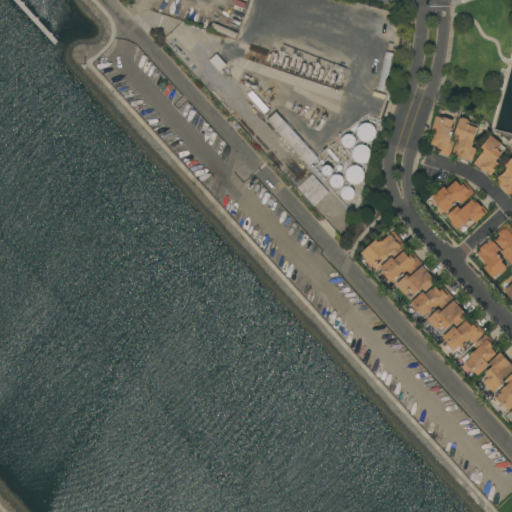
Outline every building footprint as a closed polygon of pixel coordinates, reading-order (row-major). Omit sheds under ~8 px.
[(238,33),(235,39),(211,28),(213,23),(238,33)] [(386,52),(394,53),(386,90),(383,89),(383,90),(381,90),(381,88),(378,88),(386,52)] [(210,61),(217,55),(227,66),(220,72),(210,61)] [(269,110),(265,113),(248,94),(252,91),(269,110)] [(318,158),(309,166),(268,120),(277,112),(318,158)] [(438,115),(454,121),(452,128),(454,129),(450,139),(456,141),(450,156),(436,151),(438,147),(431,145),(435,132),(432,131),(438,115)] [(461,118),(479,124),(478,128),(479,128),(472,147),(477,149),(473,160),(470,159),(470,161),(455,156),(456,154),(453,153),(457,140),(454,139),(461,118)] [(374,139),(373,140),(372,141),(370,142),(369,142),(367,142),(365,142),(364,142),(362,141),(361,140),(360,139),(359,138),(358,136),(358,134),(358,133),(358,131),(358,130),(359,128),(360,127),(361,126),(362,125),(364,124),(365,124),(367,123),(369,124),(370,124),(372,125),(373,126),(374,127),(375,128),(376,130),(376,131),(376,133),(376,135),(376,136),(375,138),(374,139)] [(355,146),(353,147),(351,148),(349,148),(346,148),(344,146),(343,145),(342,143),(342,140),(343,138),(344,136),(345,135),(348,134),(350,134),(352,135),(354,136),(355,137),(356,139),(356,142),(356,144),(355,146)] [(492,135),(503,144),(502,145),(506,148),(502,153),(503,153),(497,162),(500,164),(491,176),(474,163),(485,150),(482,148),(492,135)] [(370,159),(369,161),(368,162),(367,163),(365,164),(364,164),(362,164),(360,164),(359,163),(357,163),(356,162),(355,160),(354,159),(353,157),(353,156),(353,154),(353,152),(353,151),(354,149),(355,148),(356,147),(358,146),(359,145),(361,145),(363,145),(364,145),(366,145),(367,146),(369,147),(370,148),(371,150),(371,151),(372,153),(372,155),(372,156),(371,158),(370,159)] [(511,159),(511,192),(508,195),(495,180),(500,176),(501,177),(506,172),(505,170),(508,168),(505,165),(511,159)] [(363,179),(362,181),(361,182),(360,183),(358,183),(356,184),(355,184),(353,184),(352,183),(350,182),(349,181),(348,180),(347,179),(346,177),(346,176),(346,174),(346,173),(347,171),(347,170),(348,168),(349,167),(351,166),(352,166),(354,165),(355,165),(357,165),(359,166),(360,167),(361,168),(363,169),(363,170),(364,172),(364,173),(364,175),(364,176),(364,178),(363,179)] [(325,175),(327,176),(329,176),(330,176),(332,175),(333,173),(333,171),(333,169),(332,168),(330,167),(328,166),(326,167),(325,168),(324,170),(323,172),(324,173),(325,175)] [(342,185),(341,187),(339,188),(337,188),(334,187),(333,186),(331,185),(330,183),(330,181),(330,178),(332,177),(333,175),(335,174),(337,174),(339,174),(341,176),(343,177),(344,179),(344,181),(343,183),(342,185)] [(297,188),(313,175),(329,193),(314,207),(297,188)] [(462,204),(459,201),(446,213),(438,204),(437,205),(432,199),(433,198),(432,197),(444,187),(447,189),(456,181),(461,186),(465,182),(475,193),(462,204)] [(351,199),(349,200),(347,200),(345,200),(343,199),(342,197),(341,195),(341,193),(341,191),(343,189),(344,187),(346,187),(348,187),(350,187),(352,188),(354,190),(354,192),(355,194),(354,196),(353,198),(351,199)] [(458,206),(461,210),(474,197),(488,212),(477,223),(473,219),(466,225),(464,224),(459,229),(458,228),(457,229),(452,224),(452,223),(447,218),(448,216),(458,206)] [(511,264),(501,253),(504,251),(495,241),(501,236),(497,232),(507,222),(511,227),(511,264)] [(407,247),(395,257),(392,253),(383,261),(379,264),(377,262),(374,265),(372,262),(371,263),(367,259),(362,254),(363,254),(362,253),(377,240),(380,242),(382,240),(383,241),(394,231),(407,247)] [(501,250),(497,253),(504,260),(502,262),(507,267),(506,268),(507,270),(495,280),(484,268),(487,266),(483,262),(485,261),(482,258),(481,258),(478,255),(476,256),(476,255),(481,250),(480,249),(490,239),(491,241),(492,240),(501,250)] [(423,264),(411,274),(408,271),(394,284),(385,275),(382,272),(383,271),(381,268),(392,257),(395,260),(404,251),(409,257),(414,253),(423,264)] [(423,266),(423,267),(425,265),(428,268),(426,270),(437,281),(426,292),(423,288),(415,295),(410,299),(397,285),(408,275),(411,277),(423,266)] [(423,292),(426,295),(436,286),(440,291),(442,289),(443,290),(445,288),(454,298),(442,309),(438,306),(430,313),(429,312),(423,317),(421,315),(416,309),(417,308),(416,306),(415,307),(412,304),(413,303),(412,302),(423,292)] [(454,301),(455,301),(456,300),(462,307),(461,307),(469,316),(458,327),(454,323),(446,330),(446,329),(442,333),(439,329),(438,330),(428,320),(440,309),(442,312),(454,301)] [(455,327),(458,329),(467,321),(472,326),(476,323),(485,333),(473,344),(469,340),(456,352),(448,344),(449,343),(443,337),(455,327)] [(478,376),(473,371),(465,363),(471,358),(470,356),(478,349),(475,345),(487,334),(494,341),(492,343),(500,352),(488,363),(490,366),(478,376)] [(511,373),(504,381),(506,383),(495,393),(484,382),(489,377),(486,374),(494,366),(490,363),(501,352),(511,364),(511,373)] [(509,384),(506,380),(511,374),(511,409),(510,411),(505,405),(504,406),(497,398),(503,393),(501,391),(509,384)]
